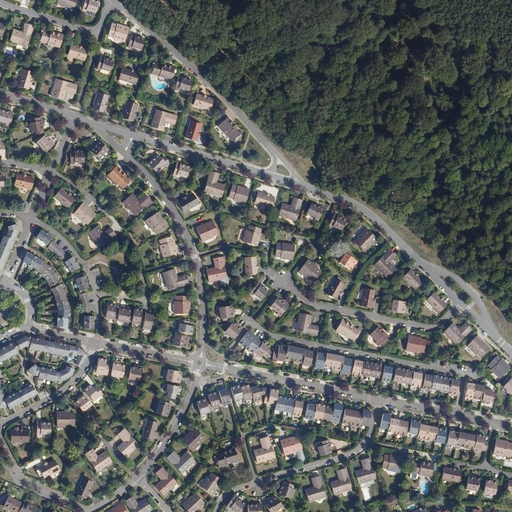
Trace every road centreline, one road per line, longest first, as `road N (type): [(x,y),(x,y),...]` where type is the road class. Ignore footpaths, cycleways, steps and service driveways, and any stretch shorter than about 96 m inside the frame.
road 1 (residential): [(457,415),(465,374),(269,335),(250,321),(217,367)]
road 2 (residential): [(336,196),(283,282),(315,304),(429,327),(459,302)]
road 3 (residential): [(200,363),(202,296),(192,251),(168,200),(127,154)]
road 4 (residential): [(113,1),(213,84),(273,151)]
road 5 (residential): [(0,437),(21,477),(88,509),(136,476)]
road 6 (residential): [(380,400),(217,367)]
road 7 (residential): [(269,175),(137,136)]
road 8 (residential): [(113,1),(102,26),(89,30),(0,2)]
road 9 (residential): [(136,476),(171,434),(200,363)]
road 10 (residential): [(96,342),(65,388),(0,424)]
road 11 (residential): [(365,442),(485,470)]
